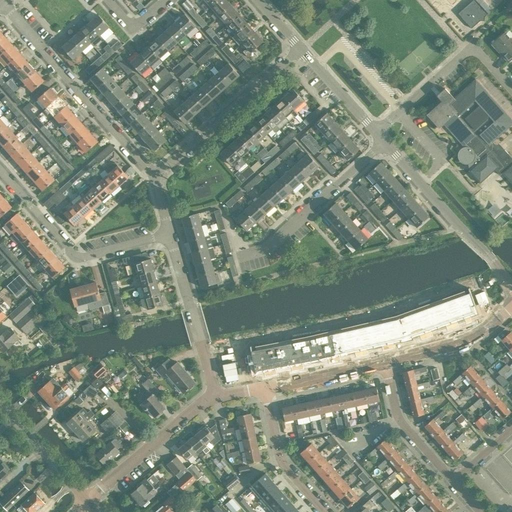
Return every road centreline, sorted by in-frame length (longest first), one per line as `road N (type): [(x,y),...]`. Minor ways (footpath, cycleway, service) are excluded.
road 1 (residential): [(153,177),(0,6)]
road 2 (residential): [(168,234),(80,255),(0,166)]
road 3 (residential): [(301,49),(153,177)]
road 4 (tertiary): [(511,286),(383,143)]
road 5 (residential): [(236,257),(265,248),(383,143)]
road 6 (residential): [(511,89),(472,46),(377,134)]
road 7 (residential): [(215,395),(168,234)]
road 8 (residential): [(86,501),(215,395)]
road 9 (residential): [(265,388),(276,454),(326,511)]
road 10 (residential): [(385,366),(462,344),(511,307)]
road 11 (residential): [(86,501),(0,403)]
road 12 (residential): [(265,388),(385,366)]
